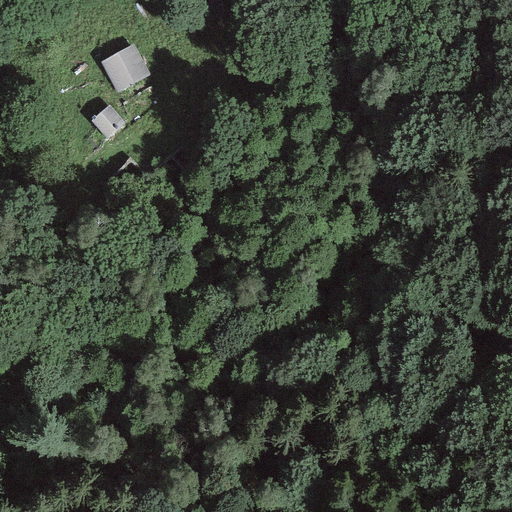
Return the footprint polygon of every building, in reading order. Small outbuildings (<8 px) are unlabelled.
[(117,37),(87,54),(101,81),(132,64),(117,37)] [(121,109),(153,92),(137,63),(105,80),(121,109)] [(94,98),(78,110),(92,127),(107,114),(94,98)] [(152,146),(128,169),(146,187),(170,165),(152,146)] [(104,191),(128,168),(111,150),(87,173),(104,191)]
